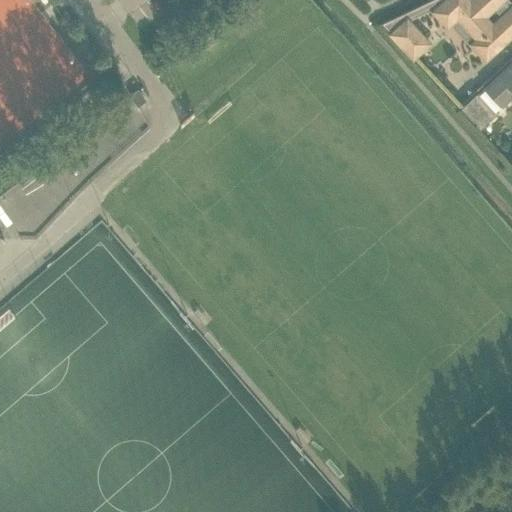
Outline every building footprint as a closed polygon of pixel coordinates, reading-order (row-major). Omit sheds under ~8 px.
[(0,0),(0,27),(52,102),(87,78),(33,0),(0,0)] [(485,58),(511,32),(511,6),(511,8),(504,0),(471,0),(470,2),(468,0),(445,0),(434,11),(447,25),(457,16),(478,39),(469,46),(470,47),(473,44),(485,58)] [(428,43),(407,20),(406,19),(391,33),(412,56),(428,43)] [(511,62),(483,89),(501,108),(511,97),(511,62)] [(480,129),(496,114),(476,94),(461,108),(480,129)]
